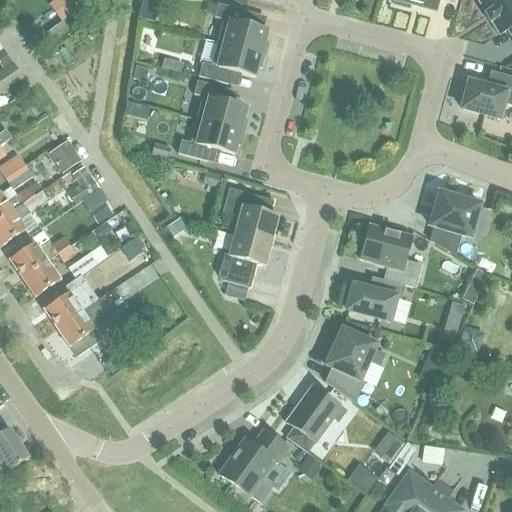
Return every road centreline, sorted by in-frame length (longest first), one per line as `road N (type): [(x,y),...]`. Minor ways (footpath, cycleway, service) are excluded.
road 1 (residential): [(43,434),(101,456),(136,451),(251,374),(286,342),(327,194)]
road 2 (residential): [(421,146),(440,77),(435,61),(335,27),(315,28),(296,51),(272,145),(284,178),(327,194)]
road 3 (residential): [(327,194),(381,195),(398,184),(421,146)]
